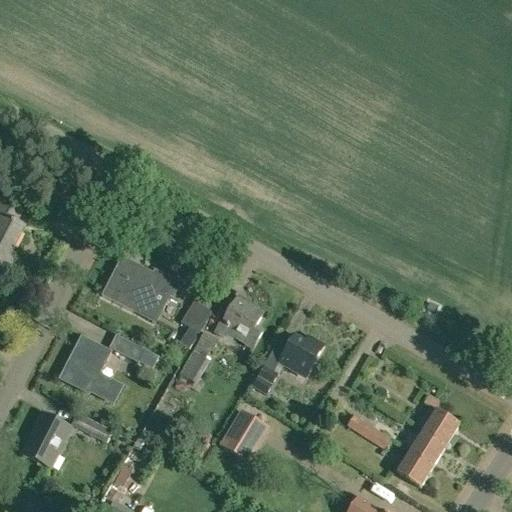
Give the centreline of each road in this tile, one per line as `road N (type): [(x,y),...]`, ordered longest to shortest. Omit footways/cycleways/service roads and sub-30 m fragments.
road 1 (residential): [(511,396),(107,164)]
road 2 (residential): [(0,389),(107,164)]
road 3 (unclassified): [(107,164),(0,104)]
